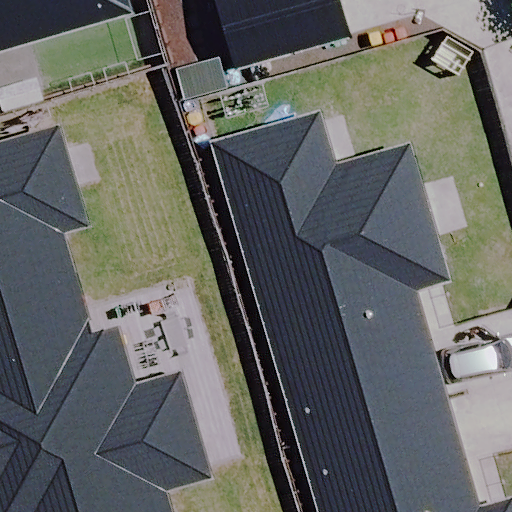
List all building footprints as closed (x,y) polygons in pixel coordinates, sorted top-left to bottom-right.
[(0,0),(0,54),(124,20),(118,0),(0,0)] [(332,0),(203,0),(223,73),(343,41),(332,0)] [(311,114),(208,144),(297,442),(439,401),(409,298),(443,288),(403,153),(329,175),(311,114)] [(162,511),(158,498),(202,484),(171,380),(128,392),(112,336),(88,343),(58,240),(81,233),(52,134),(0,149),(0,511),(162,511)] [(477,511),(471,511),(439,401),(297,442),(317,511),(508,511),(506,504),(477,511)]
